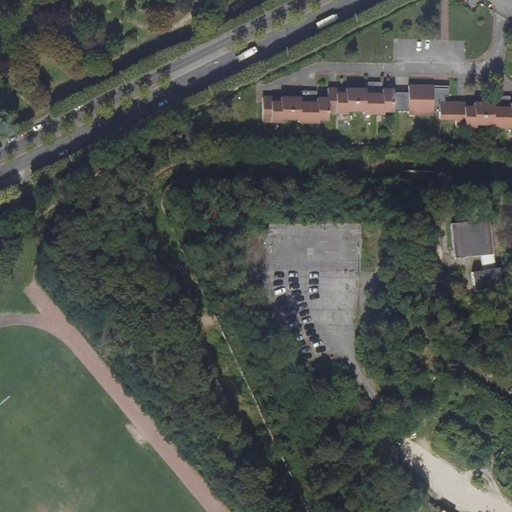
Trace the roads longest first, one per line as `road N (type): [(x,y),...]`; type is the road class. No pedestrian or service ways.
road 1 (secondary): [(0,174),(356,0)]
road 2 (secondary): [(311,0),(0,154)]
